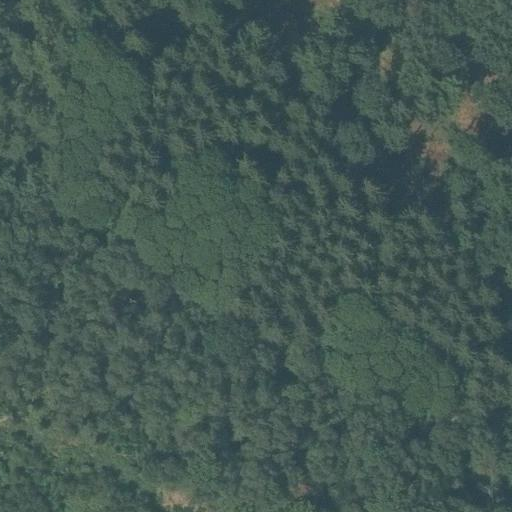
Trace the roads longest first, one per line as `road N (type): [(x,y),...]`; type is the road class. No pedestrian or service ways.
road 1 (track): [(76,212),(270,354),(511,436)]
road 2 (track): [(76,212),(85,81),(113,0)]
